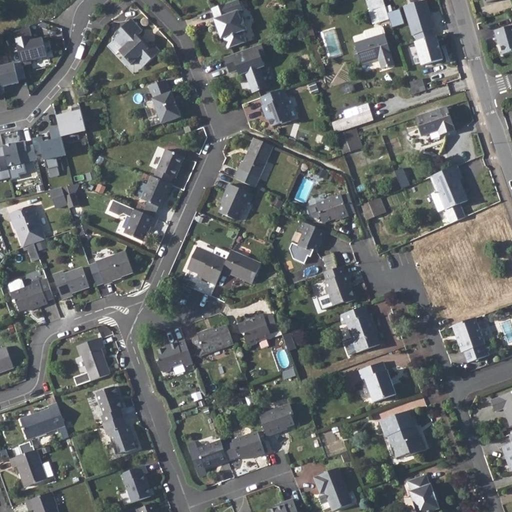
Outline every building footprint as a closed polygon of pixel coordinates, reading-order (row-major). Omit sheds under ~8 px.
[(242,10),(239,0),(235,0),(212,9),(216,19),(215,19),(220,33),(222,32),(228,48),(247,41),(243,31),(247,29),(240,11),(242,10)] [(387,13),(382,0),(370,0),(366,1),(370,11),(376,9),(380,22),(389,19),(387,13)] [(399,9),(387,13),(389,19),(392,29),(404,25),(399,9)] [(144,66),(160,51),(153,43),(148,47),(137,36),(142,31),(131,20),(119,31),(122,33),(115,39),(124,48),(120,52),(124,56),(124,59),(128,64),(135,64),(139,61),(144,66)] [(22,62),(23,67),(32,65),(31,61),(47,57),(43,39),(31,42),(30,38),(32,37),(29,25),(14,33),(22,62)] [(511,25),(496,31),(499,44),(501,44),(504,54),(511,52),(511,25)] [(395,66),(382,28),(379,27),(364,32),(363,35),(364,41),(355,44),(357,51),(353,52),(355,58),(359,57),(361,64),(379,58),(383,67),(386,66),(387,68),(395,66)] [(353,38),(355,44),(364,41),(363,35),(353,38)] [(443,60),(436,36),(416,43),(423,66),(443,60)] [(265,55),(261,44),(226,57),(231,72),(238,69),(245,67),(246,72),(254,92),(267,87),(260,67),(264,66),(261,56),(265,55)] [(0,67),(0,79),(0,80),(2,88),(19,83),(18,81),(26,79),(23,67),(22,62),(0,67)] [(421,79),(409,83),(413,95),(425,91),(421,79)] [(162,123),(181,116),(172,91),(171,92),(166,80),(150,86),(154,98),(153,98),(162,123)] [(279,91),(260,98),(264,106),(261,107),(264,116),(267,115),(271,127),(280,124),(281,125),(290,122),(286,110),(287,107),(285,100),(282,98),(279,91)] [(86,131),(81,107),(72,109),(73,113),(57,117),(59,128),(62,137),(86,131)] [(447,107),(416,117),(423,137),(439,131),(440,135),(454,131),(447,107)] [(369,113),(332,125),(336,134),(373,122),(369,113)] [(62,137),(59,128),(50,130),(53,141),(43,143),(41,137),(32,140),(33,145),(36,156),(43,154),(47,170),(59,167),(56,158),(66,156),(62,137)] [(349,131),(337,135),(344,153),(356,149),(349,131)] [(242,161),(234,179),(256,188),(274,147),(255,139),(244,162),(242,161)] [(36,156),(33,145),(26,147),(24,141),(3,146),(8,168),(37,161),(36,156)] [(0,182),(11,179),(8,168),(3,146),(0,147),(0,182)] [(167,150),(154,177),(170,184),(173,177),(176,178),(186,158),(167,150)] [(457,166),(430,177),(436,192),(431,194),(439,213),(446,209),(447,211),(469,202),(463,189),(461,190),(458,182),(462,180),(457,166)] [(154,177),(152,176),(142,199),(148,202),(160,206),(161,207),(168,192),(170,194),(174,186),(170,184),(154,177)] [(224,201),(219,213),(237,221),(246,201),(250,202),(253,195),(229,184),(222,200),(224,201)] [(53,200),(65,196),(62,188),(50,191),(53,200)] [(75,194),(65,197),(69,209),(79,205),(75,194)] [(324,223),(335,219),(339,218),(340,220),(349,217),(349,216),(356,213),(349,195),(342,197),(342,196),(317,205),(324,223)] [(65,196),(53,200),(56,209),(68,205),(65,197),(65,196)] [(379,198),(374,200),(381,215),(385,213),(379,198)] [(374,200),(363,205),(369,219),(381,215),(374,200)] [(143,213),(154,219),(160,206),(148,202),(143,213)] [(19,237),(23,248),(27,247),(34,244),(46,240),(33,206),(9,215),(15,230),(18,229),(21,237),(19,237)] [(143,213),(135,210),(124,234),(143,242),(150,226),(154,228),(157,220),(154,219),(143,213)] [(327,233),(303,222),(299,230),(304,232),(297,246),(306,250),(308,247),(317,251),(319,245),(322,240),(324,241),(327,233)] [(34,244),(27,247),(32,262),(40,259),(34,244)] [(208,282),(216,286),(221,273),(227,261),(197,248),(187,270),(201,276),(201,278),(208,281),(208,282)] [(227,261),(221,273),(230,277),(231,275),(252,284),(261,264),(231,251),(227,261)] [(126,252),(96,263),(97,264),(90,266),(97,285),(103,283),(104,285),(113,283),(112,280),(133,272),(126,252)] [(344,266),(324,273),(327,282),(324,282),(326,287),(326,290),(328,295),(330,295),(334,306),(345,302),(347,303),(356,299),(350,283),(352,282),(349,274),(347,274),(344,266)] [(64,272),(54,276),(63,301),(74,297),(73,294),(90,288),(84,269),(65,275),(64,272)] [(20,312),(26,309),(31,307),(33,310),(48,305),(47,302),(54,300),(48,280),(40,283),(39,281),(31,283),(33,286),(24,289),(21,283),(19,281),(10,284),(9,287),(11,294),(11,295),(14,304),(17,303),(20,312)] [(364,306),(339,315),(342,324),(345,323),(357,353),(379,345),(375,332),(376,331),(371,315),(367,315),(364,306)] [(281,330),(275,315),(265,318),(263,315),(255,317),(255,320),(238,326),(240,333),(244,334),(247,344),(251,345),(257,343),(258,341),(266,337),(269,339),(272,337),(271,333),(281,330)] [(467,321),(452,326),(462,353),(465,352),(469,363),(489,356),(475,318),(467,321)] [(234,344),(227,326),(213,331),(208,333),(207,331),(197,334),(198,337),(194,338),(193,341),(198,354),(201,356),(234,344)] [(290,333),(282,335),(288,350),(295,347),(290,333)] [(91,382),(111,374),(102,349),(106,348),(102,338),(77,347),(81,357),(82,357),(88,373),(74,378),(77,387),(91,382)] [(192,362),(184,340),(177,343),(176,341),(168,344),(168,346),(156,351),(159,359),(157,360),(160,371),(163,373),(168,371),(170,367),(182,363),(184,366),(192,362)] [(7,347),(0,349),(0,373),(14,369),(7,347)] [(383,363),(359,372),(362,380),(366,379),(375,403),(396,396),(387,371),(386,372),(383,363)] [(102,416),(105,424),(123,418),(120,409),(124,408),(121,399),(118,400),(114,387),(97,393),(104,415),(102,416)] [(501,399),(496,401),(496,402),(511,396),(511,392),(501,397),(501,399)] [(511,396),(496,402),(492,404),(495,412),(505,409),(507,408),(509,414),(507,415),(511,427),(511,426),(511,396)] [(65,425),(58,403),(49,406),(50,409),(22,419),(29,438),(65,425)] [(265,410),(258,412),(267,438),(283,432),(282,429),(286,428),(294,425),(291,416),(293,415),(290,405),(266,414),(265,410)] [(411,411),(380,423),(384,437),(387,436),(391,447),(394,446),(398,458),(411,454),(412,457),(426,452),(420,436),(416,437),(413,428),(417,427),(411,411)] [(105,424),(103,425),(107,435),(109,434),(116,454),(125,451),(125,453),(136,449),(133,441),(130,435),(133,434),(130,424),(127,425),(124,417),(123,418),(105,424)] [(241,459),(249,457),(255,455),(256,457),(264,454),(256,432),(232,441),(233,445),(224,449),(228,460),(240,456),(241,459)] [(511,443),(502,448),(508,463),(510,462),(511,467),(511,468),(511,434),(510,435),(511,441),(511,443)] [(224,449),(221,441),(198,449),(195,442),(188,445),(199,478),(207,475),(205,468),(219,463),(220,465),(228,462),(228,460),(224,449)] [(36,450),(11,459),(14,466),(18,464),(26,486),(47,479),(46,477),(53,475),(48,462),(41,465),(36,450)] [(138,468),(121,475),(132,503),(149,497),(145,483),(147,483),(144,474),(141,475),(138,468)] [(340,468),(315,477),(321,493),(320,496),(326,511),(333,509),(334,511),(354,504),(340,468)] [(425,475),(407,482),(410,492),(409,493),(416,511),(433,511),(439,510),(430,485),(429,485),(425,475)] [(58,511),(51,492),(25,501),(29,510),(34,508),(35,511),(58,511)] [(284,506),(268,511),(267,511),(297,511),(292,499),(283,503),(284,506)] [(155,503),(136,509),(137,511),(156,511),(157,511),(158,511),(155,503)]
